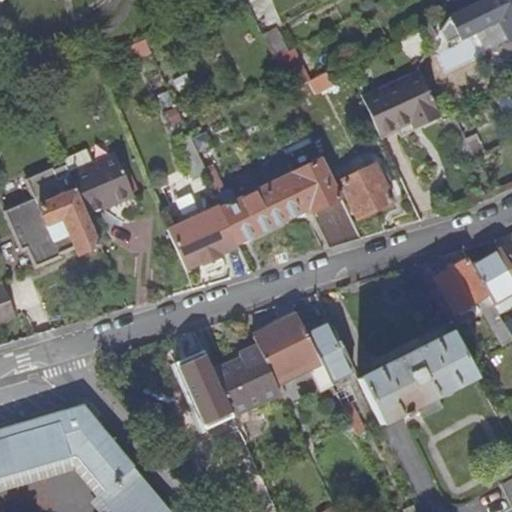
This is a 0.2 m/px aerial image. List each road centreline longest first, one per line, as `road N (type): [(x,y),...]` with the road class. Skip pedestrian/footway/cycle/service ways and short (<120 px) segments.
road 1 (residential): [(511,209),(57,350)]
road 2 (residential): [(194,511),(57,350)]
